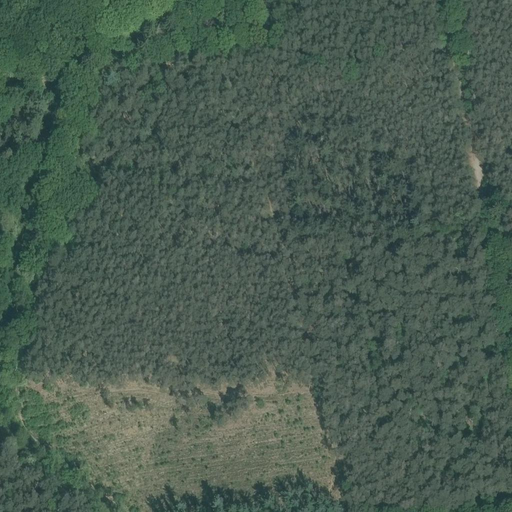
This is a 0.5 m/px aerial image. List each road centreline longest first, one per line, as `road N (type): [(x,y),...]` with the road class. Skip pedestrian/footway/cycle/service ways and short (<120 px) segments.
road 1 (track): [(438,0),(477,168)]
road 2 (track): [(112,0),(0,46)]
